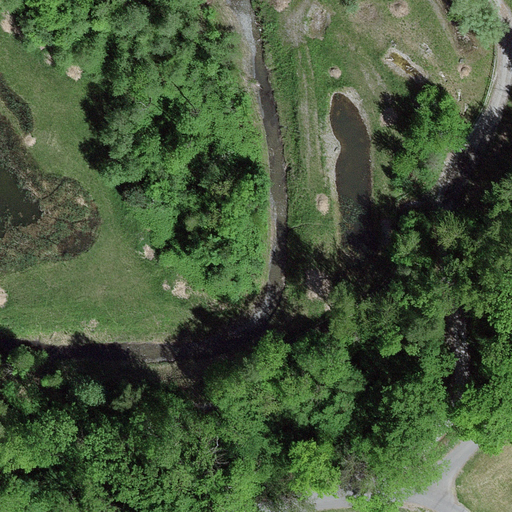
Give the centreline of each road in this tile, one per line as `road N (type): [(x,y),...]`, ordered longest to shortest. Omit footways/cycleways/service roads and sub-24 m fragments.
road 1 (track): [(341,495),(430,436),(459,379),(462,303),(452,212),(511,44),(490,0)]
road 2 (track): [(418,502),(341,495),(214,511)]
road 3 (track): [(511,402),(463,436),(418,502)]
